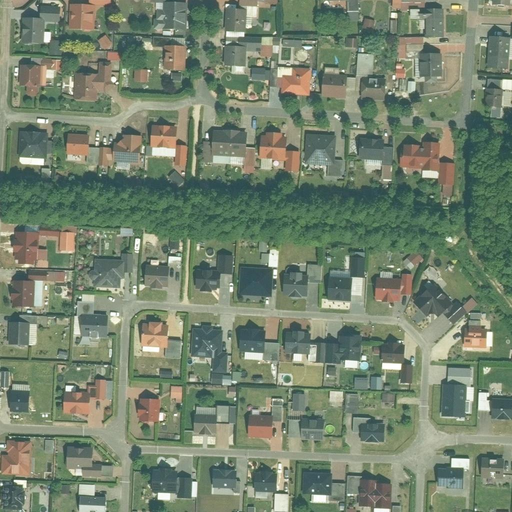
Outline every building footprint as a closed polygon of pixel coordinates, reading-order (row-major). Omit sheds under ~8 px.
[(189,4),(166,3),(166,11),(161,10),(160,20),(159,20),(158,28),(188,30),(189,4)] [(93,5),(73,4),(72,29),(97,30),(98,5),(93,5)] [(64,7),(44,7),(44,18),(48,18),(48,22),(64,23),(64,7)] [(250,9),(228,8),(227,31),(249,32),(250,9)] [(448,8),(425,8),(425,19),(429,19),(429,38),(448,38),(448,8)] [(44,18),(26,17),(25,43),(47,44),(48,22),(48,18),(44,18)] [(365,20),(364,32),(374,32),(375,21),(365,20)] [(399,60),(406,59),(406,44),(417,44),(417,45),(424,45),(424,31),(416,31),(416,38),(398,38),(399,60)] [(108,36),(101,41),(107,50),(114,44),(108,36)] [(490,67),(511,68),(511,37),(492,36),(490,67)] [(151,38),(137,37),(136,49),(149,50),(151,38)] [(154,47),(163,48),(164,38),(154,38),(154,47)] [(264,38),(242,38),(242,47),(250,47),(250,52),(264,52),(264,38)] [(62,55),(62,41),(51,41),(50,55),(62,55)] [(189,47),(168,46),(167,69),(188,70),(189,47)] [(242,47),(228,46),(228,67),(249,67),(250,52),(250,47),(242,47)] [(446,54),(423,54),(423,77),(431,77),(431,83),(443,83),(443,77),(446,77),(446,54)] [(99,73),(77,73),(77,98),(98,98),(99,88),(106,89),(107,91),(115,84),(113,80),(113,64),(100,64),(99,73)] [(50,66),(23,65),(23,85),(29,86),(29,95),(40,96),(41,87),(49,87),(50,66)] [(268,68),(255,68),(254,80),(268,81),(268,68)] [(294,76),(286,76),(284,94),(312,96),(314,69),(295,68),(294,76)] [(397,69),(397,79),(406,79),(406,69),(397,69)] [(182,82),(183,74),(173,73),(172,81),(182,82)] [(350,77),(324,75),(322,96),(348,98),(350,77)] [(511,80),(490,79),(489,89),(511,89),(511,80)] [(391,84),(367,81),(364,99),(389,102),(391,84)] [(488,106),(506,107),(507,90),(489,89),(488,106)] [(153,147),(178,148),(179,145),(180,127),(154,126),(153,147)] [(215,155),(231,156),(232,131),(216,130),(215,143),(215,155)] [(231,156),(248,157),(248,148),(249,132),(232,131),(231,156)] [(20,157),(49,159),(49,154),(50,141),(51,134),(21,132),(20,157)] [(68,155),(89,156),(90,147),(90,135),(70,134),(68,155)] [(262,159),(289,160),(290,151),(291,136),(264,134),(262,159)] [(332,166),(338,166),(338,161),(340,136),(310,134),(308,164),(332,166)] [(116,165),(142,166),(143,137),(127,136),(126,144),(118,143),(117,148),(116,165)] [(361,159),(385,161),(385,148),(386,140),(362,139),(361,159)] [(58,141),(50,141),(49,154),(57,155),(58,141)] [(215,155),(215,143),(206,142),(204,162),(214,162),(215,155)] [(404,148),(403,167),(443,169),(443,162),(444,144),(426,143),(426,149),(404,148)] [(190,146),(179,145),(178,148),(177,167),(189,167),(190,146)] [(102,164),(103,148),(90,147),(89,156),(89,164),(102,164)] [(116,165),(117,148),(103,148),(102,164),(102,167),(116,168),(116,165)] [(258,149),(248,148),(248,157),(247,173),(256,174),(258,149)] [(397,148),(385,148),(385,161),(384,166),(386,166),(396,167),(397,148)] [(302,152),(290,151),(289,160),(289,171),(301,172),(302,152)] [(345,161),(338,161),(338,166),(332,166),(331,177),(344,177),(345,161)] [(458,163),(443,162),(443,169),(442,184),(457,185),(458,163)] [(395,181),(396,167),(386,166),(386,180),(395,181)] [(168,179),(177,189),(185,182),(176,172),(168,179)] [(43,233),(43,236),(63,237),(64,232),(64,228),(44,227),(43,233)] [(17,260),(42,261),(43,236),(43,233),(19,232),(17,260)] [(77,233),(64,232),(63,237),(63,251),(76,252),(77,233)] [(180,250),(180,238),(171,238),(171,250),(180,250)] [(266,253),(268,243),(260,242),(259,252),(266,253)] [(272,249),(271,266),(281,267),(282,249),(272,249)] [(407,262),(413,269),(425,258),(419,251),(407,262)] [(127,261),(127,272),(135,273),(136,254),(124,254),(124,261),(127,261)] [(223,271),(223,274),(236,275),(237,256),(224,255),(223,271)] [(172,256),(171,264),(183,265),(184,257),(172,256)] [(355,257),(354,277),(367,277),(368,258),(355,257)] [(97,288),(123,289),(124,278),(127,278),(127,272),(127,261),(124,261),(98,260),(97,271),(95,271),(92,273),(92,278),(94,280),(97,281),(97,288)] [(311,277),(311,282),(324,283),(325,264),(312,263),(311,277)] [(149,266),(148,286),(171,288),(172,268),(149,266)] [(277,269),(243,267),(242,295),(275,297),(277,269)] [(223,274),(223,271),(199,269),(198,289),(222,290),(223,274)] [(32,270),(31,281),(39,281),(51,282),(51,272),(32,270)] [(405,280),(404,294),(414,294),(415,275),(405,274),(405,280)] [(311,277),(287,275),(285,296),(310,298),(311,282),(311,277)] [(331,277),(330,299),(354,300),(355,279),(331,277)] [(379,278),(377,299),(404,301),(404,294),(405,280),(379,278)] [(16,280),(15,307),(37,309),(39,281),(31,281),(16,280)] [(447,313),(457,304),(439,284),(424,298),(442,318),(447,313)] [(465,306),(471,312),(481,304),(475,297),(465,306)] [(457,304),(447,313),(458,324),(471,312),(465,306),(461,301),(457,304)] [(85,315),(95,316),(96,303),(79,302),(79,315),(85,315)] [(84,336),(110,338),(111,316),(95,316),(85,315),(84,336)] [(472,321),(472,329),(485,329),(485,322),(472,321)] [(11,345),(32,346),(33,323),(21,322),(12,322),(11,345)] [(170,341),(171,326),(145,324),(143,346),(170,348),(170,341)] [(226,331),(196,328),(194,356),(217,358),(215,371),(230,373),(231,353),(224,352),(226,331)] [(241,352),(266,353),(267,343),(267,330),(243,329),(241,352)] [(468,329),(467,347),(489,348),(490,330),(485,329),(472,329),(468,329)] [(288,353),(312,355),(313,346),(313,334),(289,332),(288,353)] [(345,361),(363,362),(364,338),(343,337),(342,345),(329,344),(328,362),(328,364),(345,365),(345,361)] [(185,342),(170,341),(170,348),(169,358),(184,359),(185,342)] [(282,344),(267,343),(266,353),(266,360),(281,361),(282,344)] [(319,361),(328,362),(329,344),(320,343),(320,347),(319,361)] [(384,344),(382,363),(407,365),(407,362),(408,346),(384,344)] [(312,361),(319,361),(320,347),(313,346),(312,355),(312,361)] [(418,363),(407,362),(407,365),(405,383),(416,384),(418,363)] [(1,387),(11,388),(12,371),(2,371),(1,387)] [(163,379),(175,379),(176,371),(163,371),(163,379)] [(234,382),(242,382),(241,373),(233,373),(234,382)] [(215,374),(214,384),(226,385),(227,375),(215,374)] [(472,378),(449,377),(448,385),(443,385),(441,416),(465,417),(466,387),(471,387),(472,378)] [(101,380),(99,399),(108,399),(109,380),(101,380)] [(370,390),(387,391),(387,384),(371,383),(370,390)] [(175,386),(174,398),(184,399),(185,387),(175,386)] [(230,396),(238,397),(239,387),(231,387),(230,396)] [(15,390),(13,412),(32,413),(34,391),(15,390)] [(67,391),(65,413),(92,415),(94,393),(67,391)] [(334,396),(339,402),(345,398),(340,391),(334,396)] [(348,413),(362,414),(363,394),(349,393),(348,413)] [(296,394),(295,410),(308,411),(309,394),(296,394)] [(385,394),(385,402),(396,403),(396,394),(385,394)] [(141,422),(163,423),(164,401),(143,399),(141,422)] [(511,400),(496,400),(495,419),(511,419),(511,400)] [(222,416),(222,422),(233,422),(234,406),(223,405),(222,416)] [(275,417),(275,421),(285,422),(286,405),(276,405),(275,417)] [(196,432),(221,434),(222,422),(222,416),(197,415),(196,432)] [(253,415),(251,437),(274,438),(275,421),(275,417),(253,415)] [(355,433),(365,434),(365,424),(373,425),(373,418),(356,417),(355,433)] [(308,420),(306,439),(327,441),(329,419),(308,418),(308,420)] [(291,439),(306,439),(308,420),(293,420),(291,439)] [(364,441),(389,443),(390,426),(373,425),(365,424),(365,434),(364,441)] [(5,474),(32,475),(33,442),(12,441),(11,455),(5,455),(5,474)] [(46,441),(46,454),(54,454),(54,441),(46,441)] [(70,448),(69,469),(86,469),(96,470),(97,449),(70,448)] [(454,458),(454,468),(467,469),(472,469),(472,459),(454,458)] [(484,477),(508,479),(510,461),(485,459),(484,477)] [(466,488),(467,469),(454,468),(442,467),(441,487),(466,488)] [(238,489),(238,469),(214,468),(214,478),(213,488),(238,489)] [(96,470),(86,469),(85,477),(105,478),(105,470),(96,470)] [(156,492),(180,493),(181,478),(181,472),(157,472),(156,492)] [(256,491),(279,492),(279,472),(257,472),(256,491)] [(306,494),(334,495),(335,484),(335,474),(306,473),(306,494)] [(350,494),(364,495),(364,479),(364,476),(351,476),(350,485),(350,494)] [(193,479),(181,478),(180,493),(180,499),(193,500),(193,479)] [(363,508),(379,508),(380,484),(380,479),(364,479),(364,495),(363,508)] [(25,510),(26,485),(8,484),(7,510),(25,510)] [(350,494),(350,485),(335,484),(334,495),(334,501),(350,501),(350,494)] [(395,506),(396,484),(380,484),(379,508),(395,509),(395,506)] [(82,485),(82,497),(98,497),(98,485),(82,485)] [(62,493),(72,494),(72,486),(62,486),(62,493)] [(291,511),(292,495),(277,494),(276,511),(291,511)] [(81,511),(109,511),(110,498),(98,497),(82,497),(81,511)]
